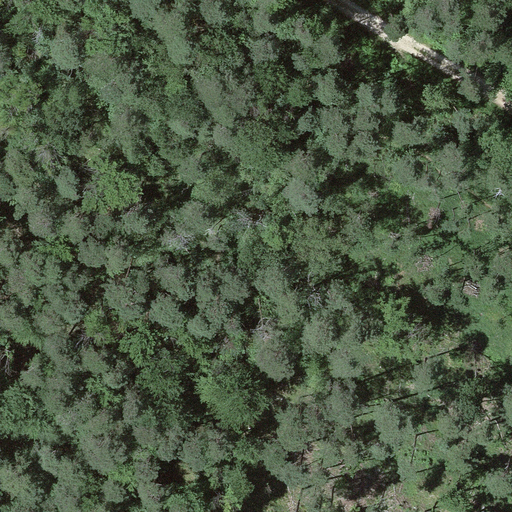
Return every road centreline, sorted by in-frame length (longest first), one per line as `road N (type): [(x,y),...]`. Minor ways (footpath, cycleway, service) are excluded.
road 1 (track): [(220,0),(289,69),(511,225)]
road 2 (track): [(329,0),(511,103)]
